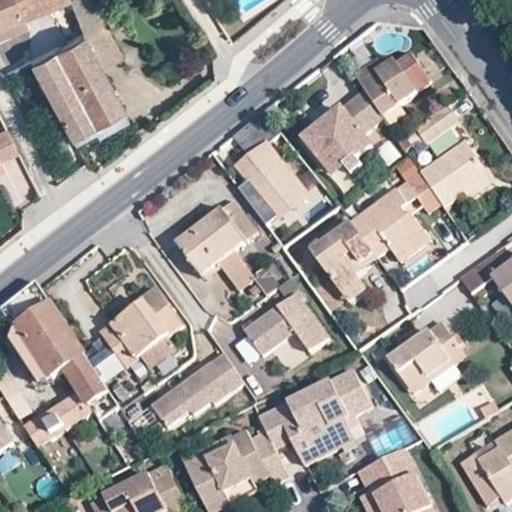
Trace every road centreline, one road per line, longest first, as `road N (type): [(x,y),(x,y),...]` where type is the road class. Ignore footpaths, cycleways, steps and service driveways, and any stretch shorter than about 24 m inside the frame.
road 1 (tertiary): [(0,290),(357,3)]
road 2 (unknown): [(108,204),(199,327)]
road 3 (residential): [(511,119),(427,0)]
